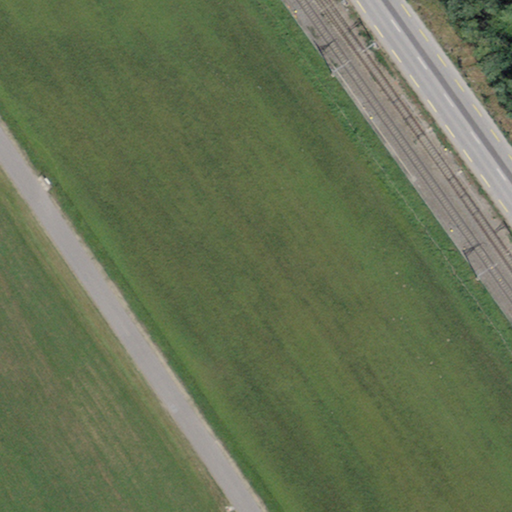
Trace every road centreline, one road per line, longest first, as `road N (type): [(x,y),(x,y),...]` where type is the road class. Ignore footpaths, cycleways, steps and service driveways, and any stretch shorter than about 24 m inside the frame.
road 1 (unclassified): [(251,511),(0,139)]
road 2 (primary): [(511,188),(377,0)]
